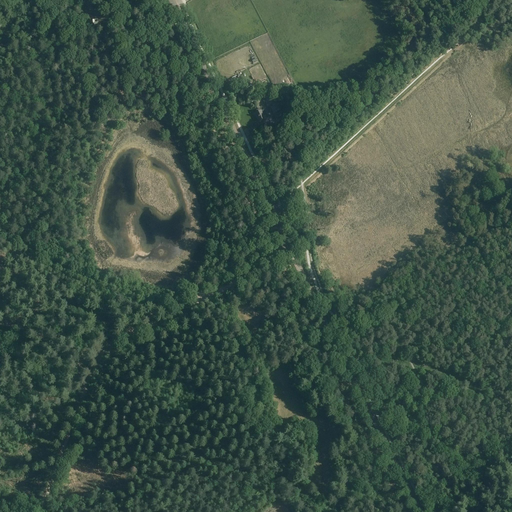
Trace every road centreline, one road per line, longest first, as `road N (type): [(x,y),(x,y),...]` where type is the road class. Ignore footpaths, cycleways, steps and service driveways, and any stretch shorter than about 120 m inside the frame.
road 1 (tertiary): [(420,511),(175,5)]
road 2 (track): [(274,216),(457,48),(495,0)]
road 3 (track): [(202,299),(302,511)]
road 4 (track): [(511,394),(425,364),(375,358),(343,361),(308,390)]
road 5 (track): [(39,511),(102,359)]
road 6 (track): [(199,294),(106,284),(53,261)]
